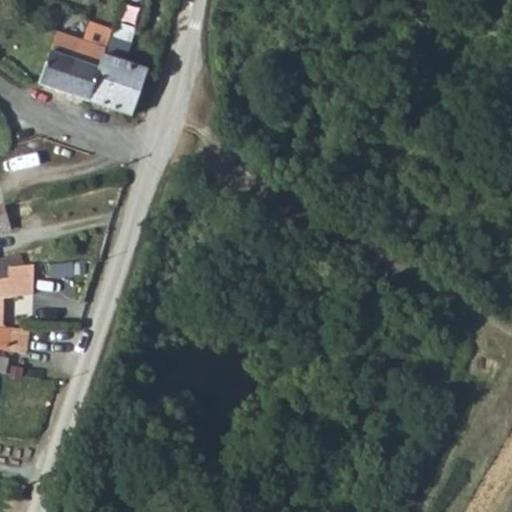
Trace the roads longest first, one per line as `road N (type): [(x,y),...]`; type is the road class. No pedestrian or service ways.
road 1 (unclassified): [(35,511),(155,152)]
road 2 (track): [(511,339),(214,169)]
road 3 (residential): [(0,94),(155,152)]
road 4 (unclassified): [(155,152),(194,0)]
